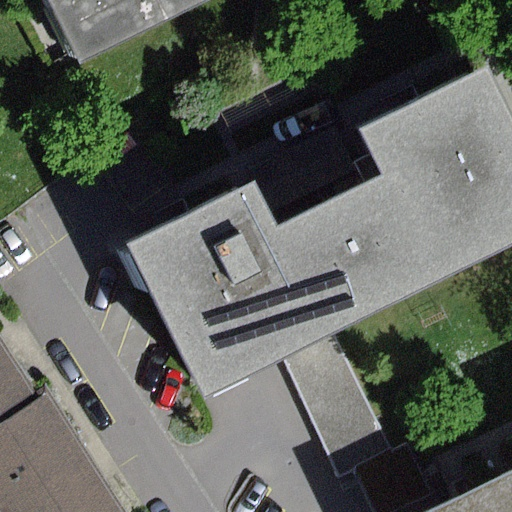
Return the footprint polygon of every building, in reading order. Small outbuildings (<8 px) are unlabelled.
[(46,0),(76,60),(198,0),(46,0)] [(381,172),(326,199),(378,305),(511,238),(511,134),(480,69),(405,106),(359,129),(381,172)] [(332,130),(258,167),(280,210),(353,172),(332,130)] [(175,219),(116,248),(190,398),(278,354),(331,328),(378,305),(326,199),(262,230),(241,186),(175,219)] [(392,451),(331,328),(278,354),(339,477),(353,470),(392,451)] [(0,416),(33,396),(0,343),(0,416)] [(0,416),(0,511),(120,511),(89,461),(44,390),(33,396),(0,416)] [(392,451),(353,470),(373,511),(390,511),(430,493),(405,444),(392,451)] [(511,511),(511,476),(472,495),(433,511),(511,511)]
